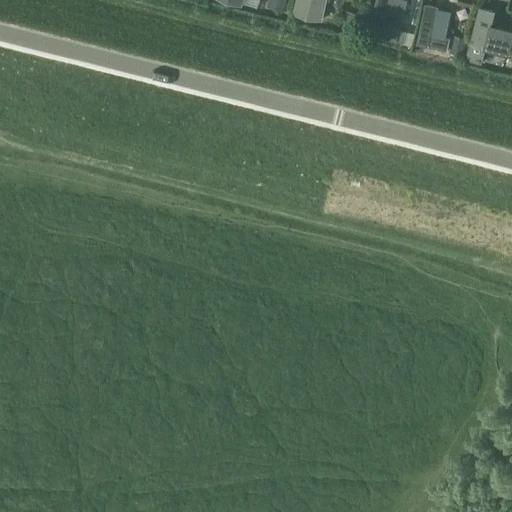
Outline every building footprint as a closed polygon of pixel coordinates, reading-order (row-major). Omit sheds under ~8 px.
[(268,0),(267,7),(284,11),(286,0),(268,0)] [(324,0),(296,0),(293,13),(320,19),(324,0)] [(406,0),(375,0),(366,33),(403,43),(406,31),(398,29),(406,0)] [(437,6),(425,4),(417,43),(446,50),(448,37),(431,33),(437,6)] [(480,6),(467,57),(480,60),(483,49),(507,55),(511,35),(511,28),(490,23),(493,10),(480,6)] [(346,11),(343,24),(359,29),(363,15),(346,11)] [(452,35),(448,53),(462,56),(466,38),(452,35)]
